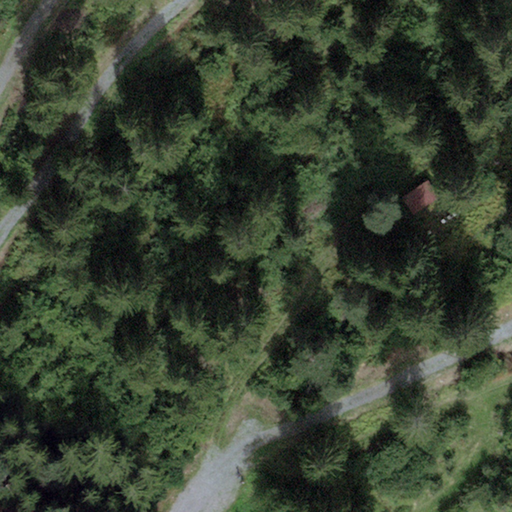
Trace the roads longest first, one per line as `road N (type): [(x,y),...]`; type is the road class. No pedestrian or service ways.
road 1 (track): [(195,511),(246,464),(511,341)]
road 2 (track): [(0,257),(174,20),(198,0)]
road 3 (track): [(511,401),(286,504),(221,511)]
road 4 (track): [(0,110),(63,0)]
